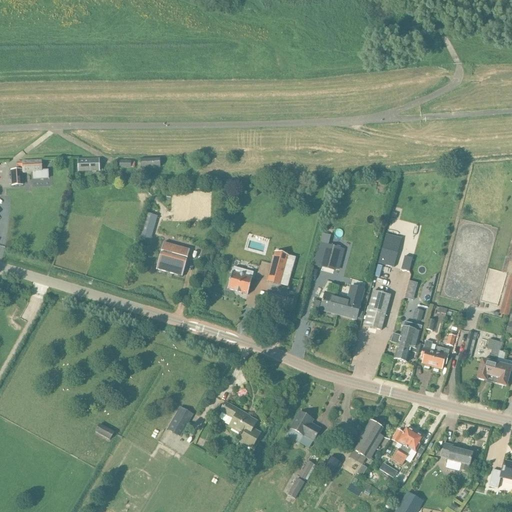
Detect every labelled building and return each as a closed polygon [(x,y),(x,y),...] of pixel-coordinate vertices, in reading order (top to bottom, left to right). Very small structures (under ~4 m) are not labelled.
[(160,168),(159,158),(141,159),(141,169),(160,168)] [(99,171),(99,160),(78,160),(79,172),(99,171)] [(23,173),(32,172),(33,180),(49,180),(48,171),(41,171),(41,161),(23,162),(18,162),(18,168),(23,168),(23,173)] [(60,161),(50,161),(50,175),(61,175),(60,161)] [(12,185),(15,185),(22,185),(22,170),(15,171),(11,171),(12,185)] [(330,211),(328,218),(355,227),(358,219),(330,211)] [(145,213),(138,239),(150,243),(157,217),(145,213)] [(163,243),(156,270),(157,270),(166,272),(165,271),(166,270),(171,272),(171,273),(170,273),(182,277),(181,277),(182,277),(189,250),(163,243)] [(319,244),(313,267),(340,273),(345,250),(319,244)] [(203,248),(201,256),(207,258),(209,250),(203,248)] [(381,251),(378,263),(392,267),(393,262),(388,260),(390,253),(381,251)] [(273,257),(266,282),(288,288),(290,280),(294,264),(296,258),(288,256),(286,260),(273,257)] [(405,257),(401,270),(409,272),(413,259),(405,257)] [(230,280),(227,290),(228,290),(247,295),(248,295),(250,286),(252,279),(253,274),(252,274),(242,271),(233,268),(232,273),(230,280)] [(507,284),(499,315),(508,318),(511,303),(511,277),(509,277),(507,284)] [(409,281),(407,289),(415,292),(417,284),(409,281)] [(323,303),(321,310),(356,319),(363,291),(351,288),(348,300),(325,294),(323,301),(322,301),(321,303),(323,303)] [(373,292),(366,317),(364,326),(381,331),(390,296),(373,292)] [(421,293),(419,301),(429,303),(431,295),(421,293)] [(278,307),(280,297),(269,294),(266,304),(278,307)] [(421,323),(423,313),(423,312),(415,310),(412,321),(421,323)] [(426,330),(433,333),(435,322),(428,320),(426,330)] [(418,354),(421,345),(416,344),(419,332),(413,331),(415,325),(404,322),(400,337),(392,334),(390,342),(398,344),(394,360),(407,363),(410,351),(418,354)] [(476,335),(469,333),(463,356),(470,358),(476,335)] [(456,337),(449,336),(446,345),(453,348),(456,337)] [(492,383),(500,352),(502,344),(489,340),(487,349),(492,350),(489,363),(482,361),(477,379),(492,383)] [(426,342),(424,347),(422,357),(424,357),(422,365),(431,367),(435,353),(429,352),(431,344),(426,342)] [(435,353),(431,367),(441,370),(443,362),(446,363),(449,351),(437,348),(435,353)] [(500,352),(492,383),(506,387),(511,368),(511,364),(503,362),(505,354),(500,352)] [(234,419),(229,427),(244,435),(239,443),(251,449),(260,434),(254,431),(252,430),(256,422),(245,416),(246,415),(225,403),(220,412),(234,419)] [(167,430),(178,437),(190,414),(180,408),(167,430)] [(300,413),(290,429),(303,437),(304,436),(314,441),(320,430),(310,424),(313,420),(300,413)] [(370,422),(365,430),(353,451),(369,461),(383,437),(379,435),(382,429),(370,422)] [(95,433),(109,441),(114,433),(100,425),(95,433)] [(415,452),(418,447),(423,439),(406,429),(403,434),(398,431),(392,441),(397,443),(401,446),(399,450),(392,461),(401,465),(410,450),(415,452)] [(461,464),(460,470),(466,472),(468,466),(469,466),(472,454),(460,451),(461,448),(444,444),(442,454),(441,457),(454,461),(454,463),(461,464)] [(87,449),(84,455),(93,460),(97,454),(87,449)] [(322,463),(318,470),(332,478),(340,464),(329,457),(325,464),(322,463)] [(511,463),(504,462),(501,472),(493,470),(489,487),(497,489),(500,478),(511,480),(511,463)] [(308,463),(301,475),(299,478),(305,481),(314,465),(308,463)] [(383,464),(379,470),(393,479),(397,473),(383,464)] [(361,467),(357,475),(363,479),(368,471),(361,467)] [(353,478),(350,484),(355,487),(358,481),(353,478)] [(294,483),(288,495),(287,496),(295,500),(296,498),(302,488),(304,483),(297,479),(294,483)] [(417,511),(423,502),(407,493),(395,511),(417,511)]
